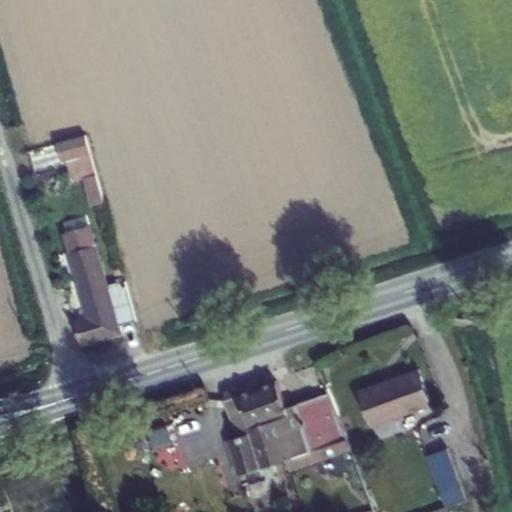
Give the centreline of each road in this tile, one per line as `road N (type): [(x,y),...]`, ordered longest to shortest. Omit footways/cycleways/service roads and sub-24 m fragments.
road 1 (primary): [(511,258),(71,399)]
road 2 (unclassified): [(71,399),(0,149)]
